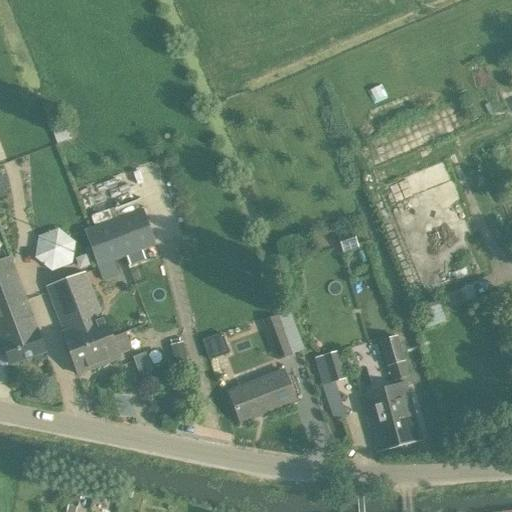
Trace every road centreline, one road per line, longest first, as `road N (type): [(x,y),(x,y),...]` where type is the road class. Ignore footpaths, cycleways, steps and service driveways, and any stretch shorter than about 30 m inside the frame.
road 1 (tertiary): [(0,413),(358,476),(511,467)]
road 2 (unknown): [(209,454),(157,247)]
